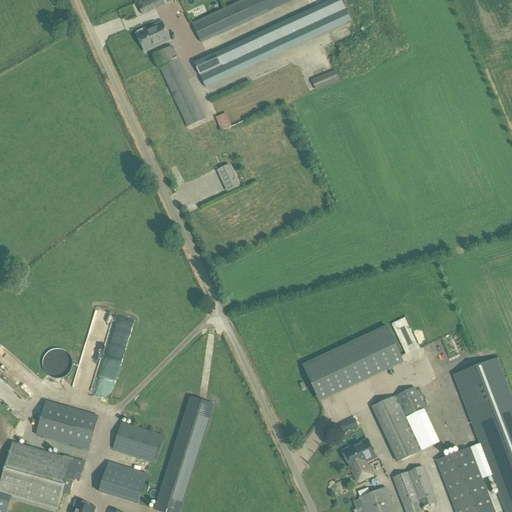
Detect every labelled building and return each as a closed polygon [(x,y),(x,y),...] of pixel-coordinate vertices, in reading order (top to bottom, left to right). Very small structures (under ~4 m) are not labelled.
[(142,0),(131,4),(137,18),(158,10),(158,11),(170,6),(168,1),(171,0),(180,0),(184,10),(195,6),(192,0),(142,0)] [(247,0),(194,24),(203,42),(295,0),(247,0)] [(341,0),(334,0),(195,64),(206,88),(352,22),(341,0)] [(163,23),(138,35),(146,52),(171,41),(163,23)] [(305,67),(309,78),(324,72),(319,57),(312,59),(314,64),(305,67)] [(218,133),(229,128),(222,113),(211,118),(218,133)] [(221,191),(233,188),(228,166),(215,169),(221,191)] [(302,187),(308,185),(305,177),(299,179),(302,187)] [(309,206),(314,208),(317,200),(312,198),(309,206)] [(215,258),(225,253),(219,243),(210,248),(215,258)] [(387,330),(305,369),(319,398),(401,360),(387,330)] [(43,361),(43,363),(43,366),(43,368),(44,370),(45,372),(47,375),(50,377),(53,379),(56,379),(58,379),(62,379),(64,378),(66,377),(68,376),(69,374),(71,373),(72,369),(73,367),(73,363),(73,360),(72,359),(70,355),(69,354),(67,352),(65,351),(64,350),(59,349),(57,349),(53,350),(52,350),(50,351),(48,353),(45,356),(44,358),(43,359),(43,361)] [(453,380),(479,446),(471,449),(483,480),(491,477),(504,511),(511,511),(511,400),(497,363),(453,380)] [(19,383),(21,392),(37,389),(35,381),(19,383)] [(413,390),(370,410),(395,464),(434,447),(419,414),(422,412),(413,390)] [(178,436),(154,510),(159,511),(180,511),(215,404),(206,401),(199,399),(190,396),(178,436)] [(98,418),(47,403),(38,436),(89,451),(98,418)] [(356,419),(345,424),(349,432),(360,427),(356,419)] [(122,423),(113,451),(153,463),(161,435),(122,423)] [(369,441),(344,452),(355,476),(356,475),(360,484),(366,482),(362,473),(368,470),(366,464),(377,459),(369,441)] [(80,482),(85,466),(86,464),(81,462),(65,458),(65,459),(13,444),(7,464),(0,490),(0,495),(12,499),(58,511),(59,511),(65,494),(71,496),(76,480),(80,482)] [(471,449),(438,462),(456,511),(495,511),(483,480),(471,449)] [(110,463),(100,494),(139,505),(148,475),(110,463)] [(424,468),(394,479),(406,511),(423,511),(422,509),(437,503),(424,468)] [(342,481),(330,484),(332,495),(344,492),(342,481)] [(396,511),(387,489),(361,499),(365,511),(396,511)] [(0,511),(8,511),(12,499),(0,495),(0,511)] [(76,502),(73,511),(95,511),(97,509),(76,502)]
